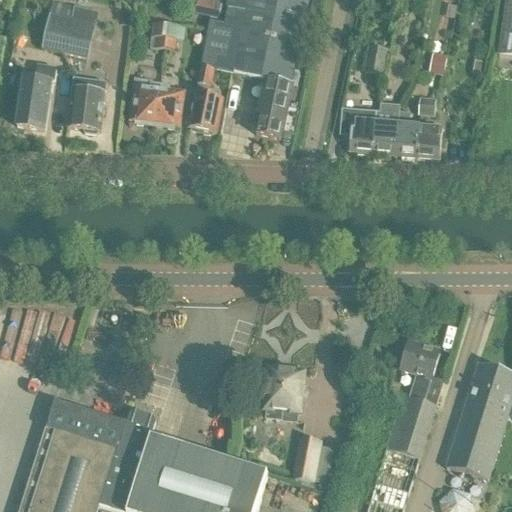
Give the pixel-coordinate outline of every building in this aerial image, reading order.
[(198,3),(195,15),(219,20),(222,0),(208,0),(207,5),(198,3)] [(268,84),(257,136),(256,136),(256,137),(280,142),(281,141),(291,89),(306,18),(309,0),(229,0),(227,11),(229,11),(226,28),(211,25),(202,70),(214,73),(234,77),(268,84)] [(309,0),(306,18),(318,20),(322,0),(309,0)] [(511,0),(507,0),(499,58),(511,60),(511,0)] [(43,51),(64,56),(73,18),(51,13),(43,51)] [(73,18),(64,56),(87,61),(96,23),(73,18)] [(153,51),(164,52),(165,41),(167,28),(153,26),(151,39),(155,40),(153,51)] [(165,41),(164,52),(175,54),(177,42),(165,41)] [(365,73),(384,76),(388,53),(369,49),(365,73)] [(446,59),(432,57),(429,75),(443,77),(446,59)] [(19,114),(42,117),(43,107),(48,108),(52,84),(50,84),(52,72),(41,70),(39,82),(24,80),(19,114)] [(189,131),(201,134),(203,137),(209,138),(212,136),(215,137),(223,102),(209,99),(214,73),(202,70),(189,131)] [(73,81),(67,130),(83,133),(85,136),(97,138),(99,135),(101,135),(107,86),(73,81)] [(137,83),(131,124),(135,124),(137,127),(142,128),(144,125),(155,127),(160,87),(151,86),(151,85),(137,83)] [(160,87),(155,127),(166,128),(168,131),(173,132),(175,129),(179,130),(184,96),(170,94),(170,89),(160,87)] [(420,101),(419,117),(435,119),(436,103),(420,101)] [(372,158),(395,160),(399,108),(380,106),(379,115),(376,114),(372,158)] [(395,160),(417,161),(420,128),(409,127),(410,116),(399,115),(400,108),(399,108),(395,160)] [(349,156),(372,158),(376,114),(341,111),(339,138),(350,139),(349,156)] [(420,128),(417,161),(440,163),(442,130),(420,128)] [(377,336),(374,344),(399,352),(401,343),(377,336)] [(409,346),(401,373),(416,378),(409,400),(436,409),(444,383),(432,380),(440,356),(409,346)] [(448,465),(446,471),(488,484),(511,407),(511,378),(478,368),(448,465)] [(269,372),(265,411),(267,412),(266,421),(281,423),(281,424),(297,425),(298,415),(300,415),(304,376),(285,374),(283,370),(275,369),(272,373),(269,372)] [(404,399),(387,453),(419,462),(436,410),(436,409),(409,400),(404,399)] [(20,511),(98,511),(99,510),(104,511),(257,511),(268,478),(231,467),(152,442),(154,435),(149,433),(146,427),(139,425),(133,428),(128,426),(124,425),(60,405),(55,403),(47,431),(46,430),(20,511)] [(301,442),(293,482),(314,486),(321,446),(301,442)] [(452,492),(439,505),(440,511),(473,511),(470,497),(452,492)]
